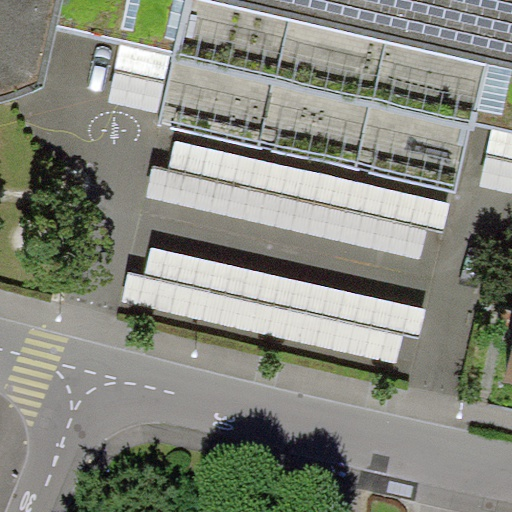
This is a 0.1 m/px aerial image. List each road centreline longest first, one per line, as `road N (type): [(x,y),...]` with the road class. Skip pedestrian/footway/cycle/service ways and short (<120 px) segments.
road 1 (residential): [(84,377),(511,470)]
road 2 (residential): [(33,511),(84,377)]
